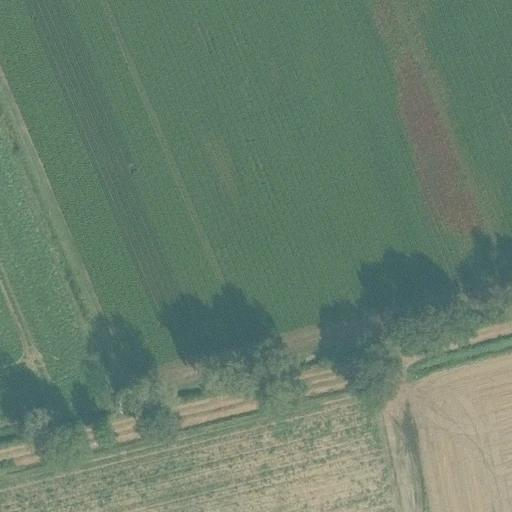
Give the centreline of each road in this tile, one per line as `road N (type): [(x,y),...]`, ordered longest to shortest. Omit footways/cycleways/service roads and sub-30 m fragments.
road 1 (track): [(0,452),(511,327)]
road 2 (track): [(408,511),(297,0)]
